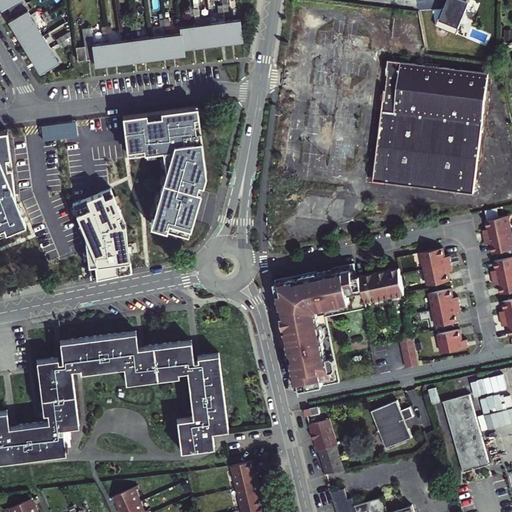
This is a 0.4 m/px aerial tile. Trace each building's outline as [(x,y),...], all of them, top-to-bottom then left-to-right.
[(10,19),(40,70),(57,59),(22,0),(0,0),(0,2),(2,6),(8,3),(15,16),(10,19)] [(468,0),(449,0),(439,25),(455,32),(468,0)] [(199,7),(190,8),(191,15),(200,14),(199,7)] [(45,12),(39,16),(44,23),(49,20),(45,12)] [(181,26),(182,34),(92,45),(90,30),(81,31),(83,48),(84,60),(93,59),(94,64),(184,54),(183,48),(245,40),(242,19),(181,26)] [(170,19),(160,20),(161,27),(171,26),(170,19)] [(140,23),(130,24),(131,31),(140,29),(140,23)] [(68,33),(54,41),(59,49),(69,42),(68,33)] [(84,60),(83,48),(74,49),(76,61),(84,60)] [(476,192),(488,70),(387,60),(375,182),(476,192)] [(198,103),(123,113),(128,153),(164,148),(167,167),(151,222),(189,233),(207,171),(198,103)] [(10,127),(0,128),(0,238),(33,228),(20,197),(10,127)] [(95,282),(142,273),(129,224),(113,186),(88,192),(75,204),(91,250),(95,282)] [(500,216),(484,219),(487,231),(483,232),(485,242),(489,242),(492,254),(507,251),(500,216)] [(447,245),(431,249),(438,284),(454,280),(452,268),(456,267),(454,257),(449,258),(447,245)] [(511,273),(509,257),(493,260),(495,272),(491,273),(493,283),(497,282),(500,295),(511,292),(511,273)] [(325,313),(364,304),(356,262),(276,279),(299,392),(340,383),(325,313)] [(404,286),(399,262),(360,270),(365,294),(404,286)] [(452,287),(436,290),(444,325),(459,321),(457,309),(461,308),(459,298),(455,299),(452,287)] [(511,298),(501,300),(504,313),(500,313),(502,324),(506,323),(509,335),(511,334),(511,298)] [(0,457),(67,449),(66,444),(68,444),(68,439),(65,439),(64,430),(60,430),(59,426),(78,424),(72,368),(81,367),(81,371),(126,365),(128,381),(181,374),(181,370),(190,368),(196,416),(180,418),(184,448),(218,444),(215,427),(232,425),(223,349),(201,352),(201,356),(195,356),(193,336),(140,343),(138,328),(63,338),(65,359),(61,359),(60,355),(40,357),(46,411),(50,410),(51,419),(9,424),(7,408),(0,408),(0,457)] [(461,328),(445,331),(449,349),(469,344),(468,339),(463,340),(461,328)] [(420,365),(414,335),(402,338),(408,367),(420,365)] [(452,382),(428,387),(432,401),(455,395),(452,382)] [(489,465),(469,394),(444,401),(464,472),(489,465)] [(401,408),(397,399),(373,409),(389,446),(413,435),(410,427),(413,426),(410,418),(414,416),(409,404),(401,408)] [(320,412),(319,406),(305,409),(307,415),(320,412)] [(346,468),(330,418),(310,424),(326,473),(346,468)] [(267,511),(253,457),(233,462),(244,511),(267,511)] [(151,511),(149,508),(147,509),(138,489),(140,488),(139,485),(116,495),(123,511),(151,511)] [(345,487),(331,491),(337,511),(357,511),(359,511),(356,504),(354,496),(349,498),(345,487)] [(387,511),(382,496),(356,504),(359,511),(358,511),(387,511)] [(41,511),(36,498),(12,508),(14,511),(16,511),(41,511)]
